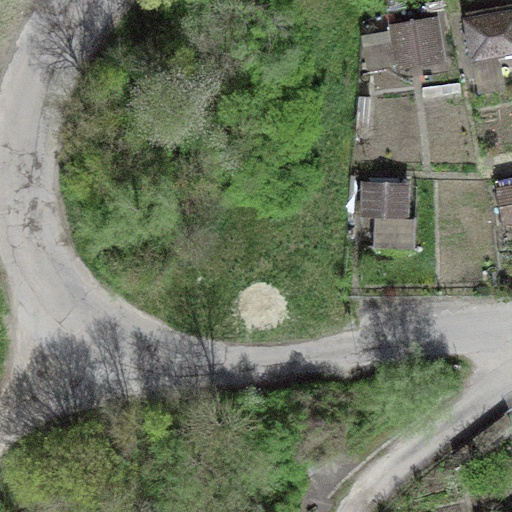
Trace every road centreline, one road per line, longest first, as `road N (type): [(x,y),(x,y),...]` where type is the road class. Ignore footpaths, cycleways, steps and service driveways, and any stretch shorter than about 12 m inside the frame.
road 1 (track): [(83,0),(42,58),(14,151),(22,244),(57,325),(101,358),(197,383),(511,332)]
road 2 (track): [(511,373),(354,511)]
